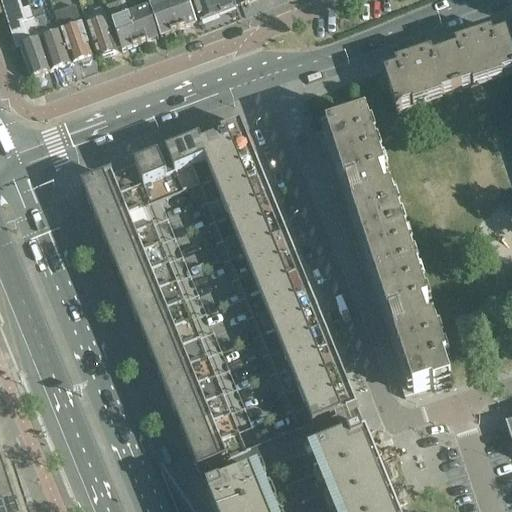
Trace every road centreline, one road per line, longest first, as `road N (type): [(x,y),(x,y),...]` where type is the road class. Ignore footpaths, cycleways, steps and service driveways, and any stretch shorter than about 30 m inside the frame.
road 1 (residential): [(182,212),(279,459),(392,424)]
road 2 (secondary): [(159,511),(11,160)]
road 3 (residential): [(392,424),(252,78)]
road 4 (secondary): [(0,241),(108,511)]
road 5 (tertiary): [(11,160),(252,78)]
road 6 (tertiary): [(252,78),(471,0)]
